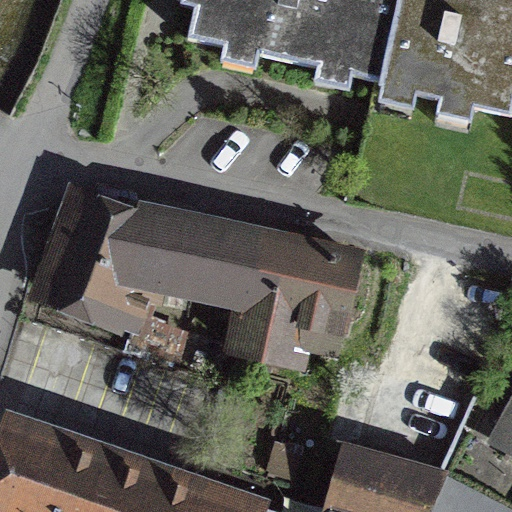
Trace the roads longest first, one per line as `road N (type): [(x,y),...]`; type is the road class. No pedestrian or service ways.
road 1 (residential): [(38,148),(511,257)]
road 2 (residential): [(38,148),(84,0)]
road 3 (residential): [(0,280),(38,148)]
